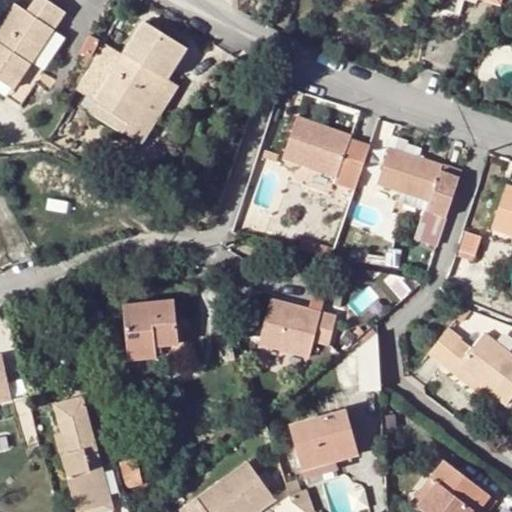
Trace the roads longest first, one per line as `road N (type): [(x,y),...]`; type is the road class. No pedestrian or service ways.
road 1 (residential): [(285,58),(220,218),(190,239),(136,240),(0,290)]
road 2 (residential): [(285,58),(511,140)]
